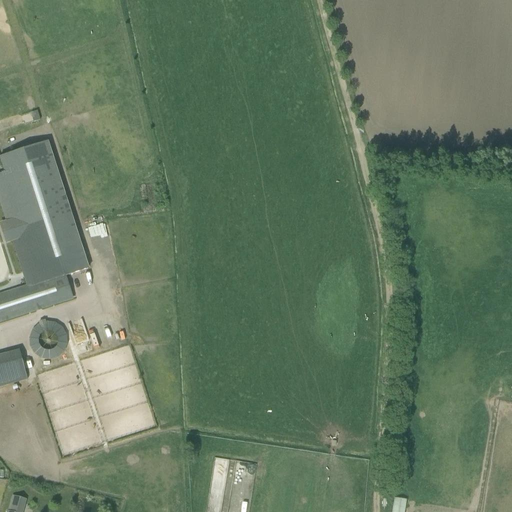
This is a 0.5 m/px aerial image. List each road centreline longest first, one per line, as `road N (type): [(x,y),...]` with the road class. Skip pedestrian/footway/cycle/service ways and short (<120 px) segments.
road 1 (track): [(372,511),(381,255),(316,0)]
road 2 (unknown): [(0,331),(105,298),(56,133)]
